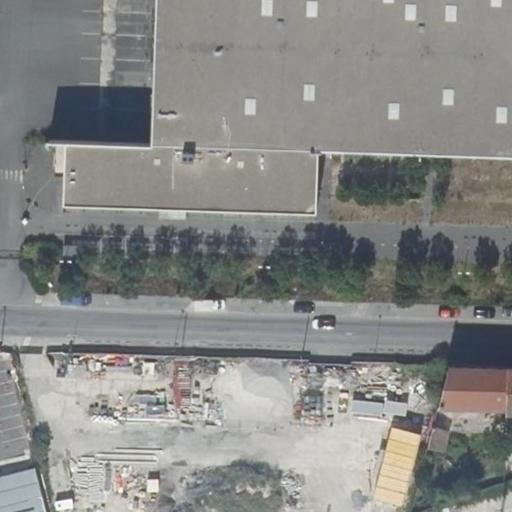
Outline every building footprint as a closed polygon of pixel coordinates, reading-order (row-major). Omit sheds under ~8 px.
[(511,0),(157,0),(152,139),(64,137),(62,200),(315,209),(317,146),(511,152),(511,0)] [(449,363),(437,406),(505,409),(507,364),(449,363)] [(448,431),(431,427),(426,446),(442,450),(448,431)] [(305,465),(356,466),(357,430),(306,428),(305,465)] [(48,511),(36,467),(0,476),(0,511),(48,511)] [(511,469),(502,470),(502,481),(511,476),(511,469)]
